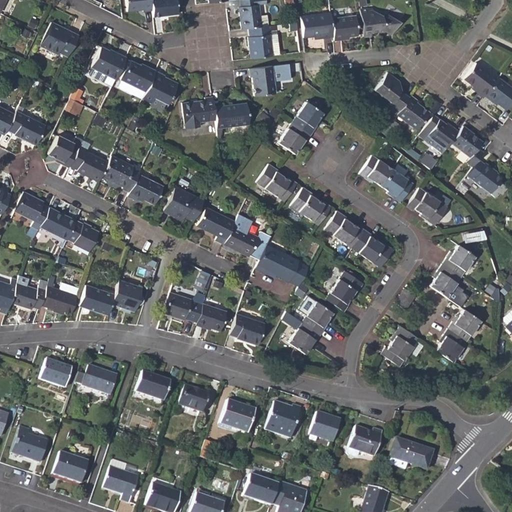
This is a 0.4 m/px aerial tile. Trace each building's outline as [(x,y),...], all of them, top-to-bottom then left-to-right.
[(141,12),(151,11),(149,0),(123,0),(125,12),(141,10),(141,12)] [(173,0),(149,0),(151,11),(151,17),(176,14),(173,0)] [(238,0),(229,0),(227,0),(228,9),(237,8),(237,7),(239,7),(238,0)] [(265,4),(263,0),(238,0),(239,7),(237,7),(237,8),(239,29),(247,28),(259,27),(258,18),(257,5),(265,4)] [(367,10),(360,11),(363,38),(372,37),(371,34),(383,32),(390,37),(400,25),(389,16),(383,17),(375,11),(367,12),(367,10)] [(330,15),(299,19),(302,41),(323,38),(323,41),(333,39),(330,19),(330,15)] [(355,16),(330,19),(333,39),(333,41),(343,40),(343,37),(357,36),(355,16)] [(258,18),(259,27),(267,26),(265,17),(258,18)] [(57,53),(66,58),(77,36),(49,23),(38,46),(56,55),(57,53)] [(288,32),(296,31),(295,23),(286,24),(288,32)] [(268,36),(267,26),(259,27),(247,28),(248,37),(246,37),(248,58),(270,56),(268,36)] [(268,36),(270,56),(277,55),(274,36),(268,36)] [(116,54),(99,46),(90,66),(91,66),(88,72),(89,74),(103,81),(106,74),(114,78),(119,67),(123,59),(125,56),(117,52),(116,54)] [(128,62),(123,59),(119,67),(124,69),(119,80),(120,80),(137,89),(144,92),(154,71),(146,67),(145,68),(130,61),(128,62)] [(475,91),(483,97),(484,95),(497,78),(474,62),(462,77),(477,89),(475,91)] [(273,94),(270,66),(248,69),(249,77),(251,76),(253,96),(273,94)] [(163,75),(154,71),(144,92),(140,99),(150,104),(152,98),(164,104),(166,105),(176,84),(162,77),(163,75)] [(392,106),(399,111),(409,98),(400,91),(399,81),(387,72),(374,91),(390,103),(389,104),(392,106)] [(114,78),(106,74),(103,81),(111,85),(114,78)] [(511,99),(511,88),(498,77),(497,78),(484,95),(491,100),(492,99),(506,109),(511,99)] [(117,87),(134,95),(137,89),(120,80),(117,87)] [(83,90),(75,85),(69,97),(77,101),(83,90)] [(416,101),(410,96),(409,98),(399,111),(396,115),(415,130),(428,112),(415,103),(416,101)] [(69,97),(65,106),(75,112),(80,103),(77,101),(69,97)] [(164,104),(152,98),(150,104),(149,106),(160,112),(164,104)] [(199,122),(214,120),(213,108),(212,98),(203,99),(203,102),(196,103),(196,105),(190,106),(190,104),(181,105),(184,131),(200,129),(199,122)] [(304,102),(291,122),(310,135),(315,128),(313,127),(317,120),(322,113),(304,102)] [(75,112),(65,106),(64,109),(77,115),(82,104),(80,103),(75,112)] [(246,105),(213,108),(214,120),(216,129),(249,125),(246,105)] [(389,110),(396,115),(399,111),(392,106),(389,110)] [(0,134),(2,135),(5,129),(12,114),(0,107),(0,134)] [(12,134),(34,145),(44,125),(14,111),(12,114),(5,129),(13,133),(12,134)] [(449,127),(433,115),(418,135),(442,152),(450,142),(458,131),(451,126),(449,127)] [(396,123),(392,121),(388,126),(392,130),(396,123)] [(306,142),(310,135),(291,122),(277,143),(295,154),(299,148),(304,141),(306,142)] [(465,161),(471,166),(476,158),(482,151),(476,147),(480,141),(468,132),(469,130),(462,125),(458,131),(450,142),(468,157),(465,161)] [(71,144),(51,134),(42,154),(53,159),(60,163),(59,165),(67,169),(69,165),(78,146),(81,140),(74,137),(71,144)] [(86,150),(78,146),(69,165),(77,169),(76,171),(97,182),(100,176),(107,162),(85,151),(86,150)] [(358,172),(365,176),(367,174),(373,179),(380,184),(391,169),(370,154),(358,172)] [(131,166),(110,156),(107,162),(100,176),(121,186),(120,189),(127,192),(136,174),(139,168),(132,164),(131,166)] [(482,163),(476,158),(471,166),(466,173),(492,192),(496,187),(499,189),(503,183),(499,179),(500,177),(490,169),(491,167),(483,162),(482,163)] [(255,182),(283,202),(295,184),(289,179),(287,182),(280,176),(273,171),(274,169),(268,164),(255,182)] [(411,183),(391,169),(380,184),(388,190),(393,193),(392,195),(398,200),(411,183)] [(161,186),(136,174),(127,192),(125,196),(134,200),(136,196),(152,204),(161,186)] [(222,178),(215,174),(210,184),(217,187),(222,178)] [(183,215),(192,220),(202,200),(174,187),(162,211),(180,220),(183,215)] [(289,206),(317,226),(329,208),(323,203),(322,205),(314,200),(308,196),(310,194),(302,188),(289,206)] [(445,207),(418,188),(406,205),(412,210),(413,208),(420,213),(426,217),(425,219),(432,225),(445,207)] [(42,201),(22,191),(13,211),(32,220),(29,226),(37,230),(38,227),(47,208),(41,205),(42,201)] [(215,240),(223,244),(232,225),(234,222),(205,207),(196,226),(217,236),(215,240)] [(38,227),(65,240),(74,221),(47,208),(38,227)] [(324,229),(351,248),(363,231),(358,227),(356,229),(349,224),(343,220),(345,217),(336,212),(324,229)] [(70,244),(77,247),(87,252),(96,232),(74,221),(65,240),(71,243),(70,244)] [(249,255),(258,260),(265,245),(269,238),(259,233),(257,237),(232,225),(223,244),(236,250),(248,256),(249,255)] [(27,231),(35,235),(37,230),(29,226),(27,231)] [(483,229),(463,233),(465,241),(485,237),(483,229)] [(391,250),(383,244),(382,247),(376,243),(369,238),(370,236),(363,231),(351,248),(379,268),(391,250)] [(221,248),(234,254),(236,250),(223,244),(221,248)] [(457,244),(452,251),(447,258),(445,257),(441,263),(459,276),(473,255),(457,244)] [(288,279),(299,284),(300,282),(308,267),(297,262),(298,261),(265,245),(258,260),(254,267),(262,271),(263,269),(276,275),(288,280),(288,279)] [(145,263),(151,266),(154,262),(147,258),(145,263)] [(434,279),(429,286),(445,296),(459,276),(441,263),(435,271),(438,273),(434,279)] [(201,269),(194,284),(206,289),(213,274),(201,269)] [(262,271),(275,277),(276,275),(263,269),(262,271)] [(343,270),(324,298),(343,311),(346,305),(344,303),(349,296),(354,289),(356,291),(362,282),(343,270)] [(9,284),(0,281),(0,311),(6,313),(9,304),(15,285),(17,278),(12,277),(9,284)] [(46,284),(39,307),(53,311),(62,314),(68,316),(75,298),(57,292),(49,289),(50,288),(53,280),(48,278),(46,284)] [(143,286),(118,278),(113,293),(110,303),(135,311),(137,305),(139,304),(141,302),(141,299),(141,297),(140,294),(143,286)] [(31,308),(38,311),(39,307),(46,284),(39,282),(36,292),(15,285),(9,304),(30,310),(31,308)] [(78,304),(106,313),(110,303),(113,293),(85,284),(78,304)] [(57,292),(75,298),(77,290),(59,285),(57,292)] [(404,302),(410,291),(402,287),(396,299),(404,302)] [(184,317),(196,320),(202,303),(193,301),(190,300),(190,298),(169,292),(162,312),(184,318),(184,317)] [(204,297),(195,294),(193,301),(202,303),(204,297)] [(309,295),(297,311),(303,315),(315,299),(309,295)] [(326,329),(325,329),(322,327),(327,321),(332,313),(315,301),(301,321),(321,335),(326,329)] [(226,311),(202,303),(196,320),(195,324),(202,326),(203,325),(220,330),(226,311)] [(506,322),(511,316),(511,306),(502,315),(502,318),(506,322)] [(463,308),(458,316),(453,323),(451,321),(447,328),(465,340),(479,320),(463,308)] [(263,323),(235,314),(229,334),(236,336),(236,338),(257,344),(263,323)] [(511,316),(506,322),(503,324),(511,333),(511,332),(511,316)] [(316,343),(321,335),(301,321),(287,342),(304,354),(310,346),(313,340),(315,342),(316,343)] [(398,366),(417,337),(399,326),(393,334),(395,335),(391,342),(386,350),(384,348),(380,354),(398,366)] [(439,343),(435,350),(451,361),(465,340),(447,328),(442,335),(444,336),(439,343)] [(38,379),(64,387),(70,368),(45,359),(38,379)] [(80,385),(108,395),(115,375),(87,365),(84,375),(81,384),(80,385)] [(140,372),(134,392),(162,401),(169,381),(140,372)] [(84,375),(76,373),(73,382),(81,384),(84,375)] [(177,404),(201,412),(207,394),(183,386),(177,404)] [(132,396),(160,406),(162,401),(134,392),(132,396)] [(253,410),(225,400),(217,427),(228,431),(229,427),(235,429),(246,433),(253,410)] [(264,429),(289,438),(300,407),(291,404),(290,407),(273,401),(264,429)] [(315,412),(307,434),(315,437),(331,442),(339,420),(315,412)] [(11,452),(39,462),(46,440),(27,434),(29,429),(19,426),(11,452)] [(346,448),(347,448),(358,452),(372,457),(380,431),(372,428),(371,432),(354,426),(346,448)] [(113,442),(125,446),(127,439),(115,435),(113,442)] [(395,439),(389,457),(405,462),(424,469),(430,451),(395,439)] [(204,441),(198,457),(205,459),(211,443),(204,441)] [(347,457),(353,459),(355,458),(358,452),(347,448),(345,453),(347,457)] [(51,474),(79,483),(87,461),(58,451),(51,474)] [(386,464),(403,470),(405,462),(389,457),(386,464)] [(102,488),(121,494),(119,500),(128,503),(137,476),(123,471),(125,465),(111,460),(109,466),(102,488)] [(123,471),(137,476),(139,470),(125,465),(123,471)] [(241,496),(269,506),(270,503),(276,485),(247,475),(241,496)] [(299,511),(306,492),(277,482),(276,485),(270,503),(278,506),(281,507),(279,511),(299,511)] [(143,505),(162,511),(172,511),(179,493),(150,483),(143,505)] [(379,511),(386,492),(369,486),(367,486),(358,511),(379,511)] [(219,511),(222,503),(205,497),(194,494),(188,511),(219,511)]
